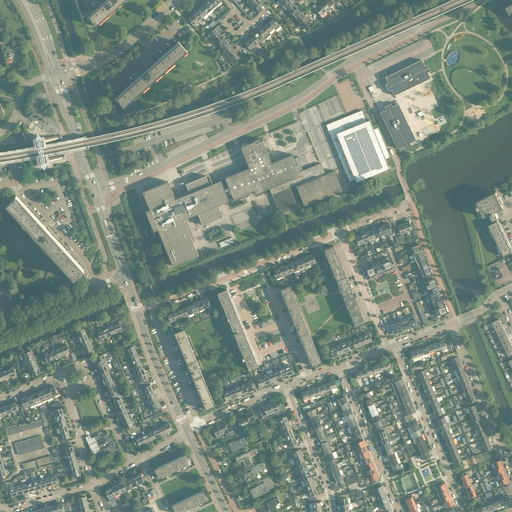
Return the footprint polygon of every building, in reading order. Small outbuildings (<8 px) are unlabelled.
[(108,0),(88,17),(88,18),(95,26),(95,25),(123,0),(108,0)] [(204,1),(205,3),(212,10),(216,6),(211,0),(208,0),(207,1),(206,0),(204,1)] [(255,0),(250,4),(254,9),(262,2),(262,3),(263,1),(261,0),(260,1),(259,0),(255,0)] [(288,0),(283,5),(287,9),(294,4),(296,1),(295,0),(288,0)] [(325,11),(327,9),(329,11),(331,9),(330,7),(324,0),(323,0),(319,0),(322,2),(319,5),(325,11)] [(262,2),(254,9),(258,13),(259,13),(267,6),(266,5),(264,6),(262,3),(262,2)] [(327,13),(325,11),(319,5),(317,2),(314,4),(317,7),(314,9),(320,15),(322,13),(324,15),(326,13),(327,13)] [(201,7),(207,14),(212,10),(205,3),(202,5),(201,4),(200,5),(201,7)] [(291,14),(298,8),(300,6),(298,4),(296,6),(294,4),(287,9),(291,14)] [(196,11),(203,18),(207,14),(201,7),(198,9),(197,8),(195,10),(196,11)] [(295,19),(302,13),(305,11),(303,8),(300,11),(298,8),(291,14),(295,19)] [(192,15),(198,22),(203,18),(196,11),(193,14),(192,12),(190,14),(192,15)] [(300,24),(306,18),(309,15),(307,13),(304,16),(302,13),(295,19),(300,24)] [(190,14),(186,18),(193,26),(194,26),(198,22),(192,15),(190,14)] [(270,20),(268,22),(274,29),(275,31),(276,30),(275,30),(280,26),(279,24),(273,18),(270,15),(268,17),(270,20)] [(306,18),(300,24),(304,28),(311,23),(313,20),(311,18),(310,19),(310,18),(308,19),(306,18)] [(269,33),(274,29),(268,22),(266,19),(263,22),(266,24),(263,26),(269,33)] [(271,35),(269,33),(263,26),(261,24),(259,26),(261,28),(258,31),(264,37),(266,39),(271,35)] [(211,40),(213,39),(219,33),(222,31),(220,28),(217,31),(215,28),(209,34),(211,36),(209,38),(211,40)] [(266,39),(264,37),(258,31),(256,28),(254,30),(256,33),(254,35),(260,41),(259,41),(261,43),(266,39)] [(255,46),(255,45),(259,41),(260,41),(254,35),(251,32),(249,34),(251,37),(249,39),(255,46)] [(215,45),(224,38),(226,35),(224,33),(222,35),(219,33),(213,39),(215,41),(213,43),(215,45)] [(257,47),(255,45),(255,46),(249,39),(247,36),(244,38),(247,41),(244,43),(250,50),(252,52),(252,51),(256,47),(257,47)] [(221,48),(228,42),(230,40),(228,38),(226,40),(224,38),(215,45),(219,50),(221,48)] [(230,45),(228,42),(221,48),(223,51),(222,52),(224,54),(224,55),(226,53),(225,53),(232,47),(235,45),(233,43),(230,45)] [(179,43),(166,54),(152,67),(150,64),(139,75),(141,77),(116,99),(123,107),(173,62),(186,51),(179,43)] [(225,53),(226,53),(230,58),(236,52),(239,50),(237,47),(234,50),(232,47),(225,53)] [(238,54),(236,52),(230,58),(228,59),(228,60),(228,59),(232,64),(234,63),(240,57),(243,54),(241,52),(238,54)] [(386,84),(385,85),(388,91),(389,91),(391,90),(394,96),(408,89),(424,81),(430,78),(429,77),(427,72),(429,71),(430,71),(430,70),(427,65),(427,64),(426,65),(424,66),(421,60),(385,77),(388,83),(386,84)] [(411,146),(409,143),(415,140),(398,104),(392,107),(391,104),(384,107),(386,110),(380,113),(397,149),(403,146),(404,149),(411,146)] [(366,121),(362,111),(326,125),(343,167),(349,182),(354,180),(356,182),(389,169),(385,159),(390,157),(387,149),(378,128),(373,130),(369,120),(366,121)] [(226,178),(225,178),(228,187),(230,190),(228,191),(227,191),(229,196),(229,197),(230,200),(231,202),(231,203),(233,203),(233,202),(246,197),(248,196),(248,195),(247,193),(254,191),(255,193),(255,194),(265,190),(269,189),(270,190),(270,191),(277,207),(278,209),(279,213),(280,213),(299,205),(303,203),(304,205),(304,206),(342,191),(342,190),(336,176),(334,171),(329,173),(325,174),(321,163),(319,164),(310,167),(303,171),(297,157),(294,158),(292,155),(278,160),(271,163),(262,141),(260,141),(259,139),(254,141),(254,142),(240,147),(249,168),(226,178)] [(158,229),(172,266),(189,259),(198,256),(196,249),(195,249),(184,219),(198,214),(202,225),(216,220),(223,217),(219,208),(218,206),(229,201),(220,181),(210,185),(206,176),(186,184),(189,193),(175,199),(168,181),(142,191),(149,209),(145,211),(153,231),(158,229)] [(489,225),(500,249),(503,256),(511,252),(511,251),(511,250),(511,247),(511,248),(497,218),(500,217),(501,213),(500,211),(499,210),(503,208),(496,192),(477,201),(484,217),(491,214),(491,215),(493,220),(496,219),(497,221),(489,225)] [(84,270),(58,241),(58,240),(49,230),(48,230),(16,196),(6,205),(73,279),(84,270)] [(408,221),(403,224),(406,232),(412,230),(408,221)] [(389,223),(383,225),(386,234),(388,237),(393,234),(392,232),(390,227),(391,227),(390,224),(389,224),(389,223)] [(403,224),(397,226),(400,235),(406,232),(403,224)] [(383,225),(377,228),(381,236),(386,234),(383,225)] [(377,228),(372,230),(375,238),(381,236),(377,228)] [(372,230),(366,232),(370,241),(370,243),(376,241),(375,238),(372,230)] [(366,232),(360,234),(364,243),(370,241),(366,232)] [(360,234),(355,237),(357,241),(356,242),(357,245),(358,245),(364,243),(360,234)] [(419,244),(408,249),(411,256),(412,255),(422,251),(420,246),(419,244)] [(330,265),(339,261),(333,246),(324,250),(330,265)] [(422,251),(412,255),(415,263),(416,262),(425,258),(422,251)] [(307,257),(310,265),(316,263),(312,254),(307,257)] [(301,259),(305,267),(310,265),(307,257),(301,259)] [(388,257),(381,259),(382,262),(383,262),(386,271),(392,268),(392,267),(391,266),(392,265),(391,262),(390,262),(388,257)] [(425,258),(416,262),(419,269),(428,266),(425,258)] [(295,261),(299,270),(305,267),(301,259),(295,261)] [(290,263),(293,272),(299,270),(295,261),(290,263)] [(330,265),(333,272),(336,280),(345,276),(339,261),(330,265)] [(382,262),(377,264),(381,273),(386,271),(383,262),(382,262)] [(293,272),(290,263),(284,266),(288,274),(293,272)] [(377,264),(371,266),(375,275),(381,273),(377,264)] [(288,274),(284,266),(279,268),(282,277),(288,274)] [(371,266),(366,269),(367,272),(366,273),(367,277),(369,276),(369,278),(375,275),(371,266)] [(428,266),(419,269),(423,279),(431,276),(430,274),(431,273),(428,266)] [(274,273),(271,274),(273,280),(275,279),(276,278),(276,279),(277,279),(282,277),(279,268),(273,270),(274,273)] [(495,274),(497,280),(497,279),(503,276),(503,277),(504,277),(500,268),(499,268),(500,269),(496,270),(497,273),(495,274)] [(352,292),(345,276),(336,280),(342,295),(352,292)] [(423,279),(421,280),(422,283),(424,282),(427,289),(426,290),(436,286),(433,278),(432,279),(431,279),(430,277),(431,276),(423,279)] [(286,305),(296,301),(289,286),(280,290),(286,305)] [(436,286),(426,290),(429,297),(440,293),(439,293),(438,290),(436,286)] [(217,293),(224,308),(233,305),(227,289),(217,293)] [(349,311),(358,307),(352,292),(342,295),(349,311)] [(429,297),(428,298),(431,303),(442,299),(440,295),(439,293),(440,293),(429,297)] [(201,300),(205,308),(210,306),(207,297),(201,300)] [(442,299),(431,303),(433,310),(445,306),(442,299)] [(201,300),(196,302),(199,311),(205,308),(201,300)] [(286,305),(293,320),(302,316),(296,301),(286,305)] [(199,311),(196,302),(190,304),(194,313),(199,311)] [(190,304),(185,307),(188,315),(194,313),(190,304)] [(230,324),(239,320),(233,305),(224,308),(230,324)] [(433,310),(436,317),(447,313),(445,306),(433,310)] [(188,315),(185,307),(179,309),(183,317),(188,315)] [(358,307),(349,311),(355,326),(364,322),(358,307)] [(179,309),(173,311),(177,320),(183,317),(179,309)] [(172,322),(177,320),(173,311),(165,315),(166,317),(165,318),(171,332),(180,328),(179,324),(173,326),(172,322)] [(112,314),(109,315),(110,316),(112,321),(117,333),(123,330),(121,327),(124,325),(122,320),(118,321),(119,322),(116,324),(114,320),(113,318),(115,317),(114,315),(113,313),(112,314)] [(407,318),(406,319),(410,328),(417,325),(416,324),(418,323),(414,314),(409,316),(409,317),(407,318)] [(302,316),(293,320),(299,335),(308,332),(302,316)] [(406,317),(400,319),(405,330),(410,328),(406,319),(407,318),(406,317)] [(395,322),(394,322),(399,333),(405,330),(400,319),(395,322)] [(495,328),(502,325),(499,319),(492,323),(495,328)] [(236,339),(245,335),(239,320),(230,324),(236,339)] [(112,321),(106,323),(107,325),(111,335),(117,333),(112,321)] [(394,321),(388,324),(390,328),(391,328),(394,335),(399,333),(394,322),(395,322),(394,321)] [(103,324),(100,325),(101,326),(106,338),(111,335),(107,325),(104,326),(103,325),(103,324)] [(99,328),(96,329),(97,332),(96,333),(97,336),(98,336),(100,340),(106,338),(101,326),(100,325),(98,326),(99,328)] [(497,334),(504,330),(502,325),(495,328),(497,334)] [(76,332),(78,337),(88,333),(87,332),(86,332),(84,328),(80,330),(79,329),(76,331),(76,332)] [(174,333),(180,349),(190,345),(183,329),(174,333)] [(500,339),(507,336),(504,330),(497,334),(500,339)] [(299,335),(305,351),(314,347),(308,332),(299,335)] [(80,343),(89,339),(87,336),(88,335),(88,333),(78,337),(80,343)] [(363,335),(366,344),(372,341),(370,337),(371,337),(369,333),(369,334),(368,333),(363,335)] [(242,354),(252,350),(245,335),(236,339),(242,354)] [(363,335),(357,337),(361,346),(366,344),(363,335)] [(503,345),(510,341),(507,336),(500,339),(503,345)] [(361,346),(357,337),(351,340),(355,348),(361,346)] [(80,343),(78,344),(81,349),(83,349),(92,345),(91,343),(90,343),(89,339),(80,343)] [(351,340),(346,342),(349,351),(355,348),(351,340)] [(440,341),(438,342),(441,350),(446,348),(446,347),(444,340),(443,341),(442,340),(441,340),(440,341)] [(505,350),(511,346),(511,345),(510,341),(503,345),(505,350)] [(349,351),(346,342),(340,344),(344,353),(349,351)] [(438,342),(433,344),(435,351),(436,353),(441,351),(441,350),(438,342)] [(127,355),(129,354),(136,351),(134,345),(133,346),(131,343),(123,347),(127,355)] [(47,347),(46,344),(44,345),(45,348),(42,351),(44,355),(43,355),(44,358),(45,358),(47,362),(52,360),(49,351),(47,347)] [(60,347),(64,355),(69,353),(68,348),(69,348),(67,345),(66,345),(66,344),(60,347)] [(333,344),(328,346),(329,349),(331,355),(332,358),(338,355),(335,347),(333,344)] [(340,344),(335,347),(338,355),(344,353),(340,344)] [(83,349),(81,349),(83,355),(85,354),(86,354),(86,355),(90,353),(89,353),(94,351),(92,347),(93,346),(92,345),(83,349)] [(180,349),(187,364),(196,360),(190,345),(180,349)] [(64,355),(60,347),(55,349),(58,357),(64,355)] [(321,362),(314,347),(305,351),(312,366),(321,362)] [(416,350),(419,358),(421,357),(421,356),(424,355),(421,348),(416,350)] [(52,360),(58,357),(55,349),(49,351),(52,360)] [(23,360),(25,360),(34,356),(34,354),(33,354),(31,350),(27,352),(26,351),(23,353),(23,354),(21,355),(23,360)] [(242,354),(249,370),(258,366),(252,350),(242,354)] [(419,358),(416,350),(414,351),(413,350),(411,351),(410,352),(411,355),(409,356),(411,361),(419,358)] [(136,351),(129,354),(131,360),(139,357),(136,351)] [(102,354),(95,358),(97,362),(96,363),(98,368),(106,365),(108,364),(106,358),(105,358),(103,354),(102,354)] [(34,356),(25,360),(27,365),(36,362),(34,358),(38,357),(37,355),(34,356)] [(139,357),(131,360),(133,366),(141,362),(139,357)] [(451,359),(453,365),(460,362),(457,357),(451,359)] [(187,364),(193,379),(202,375),(196,360),(187,364)] [(384,369),(385,371),(391,369),(390,367),(388,360),(382,362),(384,369)] [(36,362),(27,365),(25,366),(28,372),(39,367),(38,365),(37,365),(36,362)] [(141,362),(133,366),(135,371),(143,368),(141,362)] [(455,370),(462,368),(460,362),(453,365),(455,370)] [(106,365),(98,368),(101,374),(108,370),(111,369),(108,364),(106,365)] [(376,364),(371,366),(373,373),(374,375),(380,373),(379,372),(376,364)] [(290,366),(290,365),(284,367),(287,376),(293,374),(291,369),(292,369),(291,365),(290,366)] [(41,366),(39,367),(28,372),(30,377),(32,376),(33,376),(33,377),(36,376),(36,375),(40,373),(39,369),(42,368),(41,366)] [(7,369),(10,377),(16,375),(14,371),(15,370),(14,367),(13,367),(7,369)] [(287,376),(284,367),(278,370),(282,378),(287,376)] [(143,368),(135,371),(138,377),(145,374),(143,368)] [(458,376),(464,373),(462,368),(455,370),(458,376)] [(10,377),(7,369),(1,371),(5,380),(10,377)] [(108,370),(101,374),(103,379),(113,375),(111,369),(108,370)] [(365,369),(360,371),(362,377),(363,379),(369,377),(368,375),(365,369)] [(282,378),(278,370),(273,372),(276,381),(282,378)] [(427,376),(425,370),(418,373),(420,378),(427,376)] [(362,377),(360,371),(354,373),(357,379),(362,377)] [(276,381),(273,372),(267,374),(271,383),(276,381)] [(460,381),(466,379),(464,373),(458,376),(460,381)] [(145,374),(138,377),(140,382),(138,383),(139,386),(149,382),(148,379),(145,374)] [(271,383),(267,374),(262,377),(265,385),(271,383)] [(113,375),(103,379),(106,385),(116,380),(113,375)] [(193,379),(199,394),(208,390),(202,375),(193,379)] [(427,376),(420,378),(422,384),(429,381),(427,376)] [(265,385),(262,377),(256,379),(255,377),(253,379),(256,386),(258,385),(259,387),(265,385)] [(393,388),(404,384),(402,378),(391,383),(393,388)] [(256,386),(253,379),(250,380),(250,381),(245,383),(248,392),(254,390),(253,387),(256,386)] [(462,387),(469,384),(466,379),(460,381),(462,387)] [(108,390),(118,386),(116,380),(106,385),(108,390)] [(328,383),(331,389),(333,388),(334,389),(337,388),(336,387),(334,381),(328,383)] [(425,389),(431,386),(429,381),(422,384),(425,389)] [(149,382),(139,386),(141,389),(143,394),(145,394),(153,390),(150,384),(150,385),(149,382)] [(248,392),(245,383),(239,386),(243,394),(248,392)] [(326,393),(323,385),(322,384),(320,385),(320,386),(317,387),(321,396),(323,396),(323,394),(326,393)] [(404,384),(393,388),(396,394),(407,390),(404,384)] [(464,392),(471,389),(469,384),(462,387),(464,392)] [(48,388),(52,397),(60,394),(57,389),(56,390),(54,386),(48,388)] [(113,398),(121,395),(120,392),(121,392),(118,386),(108,390),(111,396),(112,396),(113,398)] [(243,394),(239,386),(234,388),(237,397),(243,394)] [(427,395),(433,392),(431,386),(425,389),(427,395)] [(321,396),(317,387),(315,388),(314,387),(312,388),(312,389),(315,397),(320,395),(321,396)] [(52,397),(48,388),(43,390),(47,400),(53,398),(52,397)] [(237,397),(234,388),(228,390),(231,399),(237,397)] [(315,397),(312,389),(311,388),(309,389),(308,390),(306,391),(309,398),(311,397),(312,397),(315,396),(315,397)] [(466,397),(473,395),(471,389),(464,392),(466,397)] [(47,400),(43,390),(37,393),(41,402),(47,400)] [(148,399),(155,396),(153,390),(145,394),(148,399)] [(215,406),(208,390),(199,394),(205,410),(215,406)] [(231,399),(228,390),(222,393),(226,401),(231,399)] [(407,390),(396,394),(398,400),(409,395),(407,390)] [(303,400),(309,398),(306,391),(301,393),(303,400)] [(363,394),(365,400),(371,398),(369,392),(363,394)] [(429,400),(436,397),(433,392),(427,395),(429,400)] [(41,402),(37,393),(32,395),(36,405),(41,402)] [(36,405),(32,395),(26,397),(30,406),(30,407),(36,405)] [(116,407),(123,404),(121,398),(122,398),(121,395),(113,398),(114,401),(113,401),(116,407)] [(409,395),(398,400),(400,405),(403,404),(411,401),(409,395)] [(473,395),(466,397),(465,398),(467,404),(475,400),(473,395)] [(151,405),(158,401),(155,396),(148,399),(151,405)] [(338,399),(335,400),(337,406),(340,405),(347,402),(345,396),(338,399)] [(30,406),(26,397),(20,400),(21,400),(18,401),(21,409),(30,406)] [(431,405),(438,403),(436,397),(429,400),(431,405)] [(365,400),(367,406),(374,403),(371,398),(365,400)] [(21,409),(18,401),(15,402),(9,404),(13,412),(16,411),(16,412),(21,409)] [(151,405),(148,406),(151,411),(152,414),(161,410),(161,409),(160,407),(161,407),(158,401),(151,405)] [(276,401),(269,404),(274,415),(276,414),(278,418),(285,414),(281,404),(277,405),(276,401)] [(403,404),(406,409),(413,406),(411,401),(403,404)] [(350,408),(347,402),(340,405),(342,411),(350,408)] [(123,404),(116,407),(118,412),(126,409),(124,406),(126,405),(125,403),(123,404)] [(367,406),(369,411),(376,409),(374,403),(367,406)] [(440,408),(438,403),(431,405),(433,411),(440,408)] [(13,412),(9,404),(4,407),(7,414),(13,412)] [(262,420),(274,415),(269,404),(257,409),(262,420)] [(52,408),(54,416),(64,414),(62,408),(61,405),(54,407),(52,408)] [(467,408),(470,413),(476,411),(474,405),(467,408)] [(405,419),(413,416),(412,413),(416,412),(413,406),(406,409),(408,415),(404,417),(405,419)] [(126,409),(118,412),(121,418),(128,415),(127,411),(128,411),(127,408),(126,409)] [(310,417),(319,413),(317,408),(307,412),(310,417)] [(344,416),(352,413),(350,408),(342,411),(344,416)] [(442,414),(440,408),(433,411),(436,416),(442,414)] [(369,411),(372,417),(378,414),(376,409),(369,411)] [(252,411),(245,414),(246,415),(236,419),(240,426),(249,422),(249,421),(255,418),(256,420),(259,419),(256,413),(253,414),(252,411)] [(470,413),(472,419),(478,416),(476,411),(470,413)] [(319,413),(310,417),(312,423),(319,420),(321,419),(319,413)] [(344,416),(341,417),(344,423),(347,422),(354,419),(352,413),(344,416)] [(55,422),(57,422),(65,420),(64,414),(54,416),(54,417),(55,422)] [(123,424),(131,420),(133,419),(130,414),(128,415),(121,418),(123,424)] [(372,417),(374,422),(381,420),(380,420),(378,414),(372,417)] [(278,419),(281,425),(288,421),(286,416),(278,419)] [(409,427),(417,424),(415,418),(414,418),(413,416),(405,419),(406,422),(407,421),(409,427)] [(472,419),(474,424),(481,422),(478,416),(472,419)] [(446,423),(444,417),(437,420),(439,426),(446,423)] [(349,427),(356,424),(354,419),(347,422),(349,427)] [(377,428),(378,430),(386,427),(383,419),(380,420),(381,420),(374,422),(376,428),(377,428)] [(67,425),(65,420),(57,422),(59,428),(67,425)] [(128,431),(136,428),(134,425),(133,426),(131,420),(123,424),(126,429),(127,429),(128,431)] [(319,420),(312,423),(314,428),(321,426),(319,420)] [(288,421),(281,425),(283,430),(291,427),(288,421)] [(105,422),(91,428),(93,433),(107,427),(105,422)] [(446,423),(439,426),(442,431),(448,428),(451,427),(448,422),(446,423)] [(474,424),(476,430),(483,427),(481,422),(474,424)] [(163,425),(167,433),(172,430),(170,426),(171,425),(170,423),(169,424),(169,423),(163,425)] [(231,425),(227,427),(225,423),(212,429),(217,438),(221,436),(220,433),(227,430),(230,437),(235,434),(231,425)] [(349,427),(346,428),(349,434),(351,433),(359,430),(356,424),(349,427)] [(412,432),(419,429),(417,424),(409,427),(412,432)] [(59,428),(58,428),(59,434),(61,433),(68,431),(67,425),(59,428)] [(158,428),(161,435),(167,433),(163,425),(158,428)] [(151,429),(156,438),(161,435),(158,428),(157,426),(151,429)] [(321,426),(314,428),(317,434),(323,431),(321,426)] [(283,430),(285,436),(293,433),(291,427),(283,430)] [(386,427),(378,430),(379,432),(378,433),(380,439),(387,436),(389,435),(386,427)] [(476,430),(478,435),(485,433),(483,427),(476,430)] [(246,445),(243,438),(247,436),(245,433),(249,431),(248,428),(232,436),(236,434),(239,440),(234,442),(234,441),(228,443),(232,452),(246,445)] [(448,428),(442,431),(444,437),(450,434),(448,428)] [(147,433),(150,441),(156,438),(151,429),(146,432),(147,433)] [(414,438),(422,435),(419,429),(412,432),(414,438)] [(319,440),(320,439),(321,442),(326,439),(329,438),(328,436),(325,430),(323,431),(317,434),(319,440)] [(359,430),(351,433),(354,439),(361,435),(359,430)] [(70,437),(68,431),(61,433),(62,439),(61,440),(62,443),(70,440),(69,437),(70,437)] [(141,436),(145,443),(150,441),(147,433),(141,436)] [(285,436),(287,441),(295,438),(293,433),(285,436)] [(478,435),(481,441),(487,438),(485,433),(478,435)] [(145,443),(141,436),(140,434),(138,436),(138,437),(132,440),(135,444),(138,443),(139,446),(145,443)] [(450,434),(444,437),(446,442),(453,439),(450,434)] [(85,437),(93,454),(100,451),(102,454),(109,450),(110,453),(117,450),(111,436),(108,438),(106,435),(99,438),(98,435),(91,438),(90,436),(85,437)] [(389,435),(387,436),(380,439),(383,444),(389,441),(389,442),(391,441),(389,435)] [(416,443),(424,440),(422,435),(414,438),(416,443)] [(297,444),(295,438),(287,441),(290,447),(285,448),(287,451),(296,448),(294,445),(297,444)] [(322,444),(321,444),(323,450),(330,447),(332,447),(329,438),(326,439),(327,442),(322,444)] [(481,441),(483,446),(489,443),(487,438),(481,441)] [(448,447),(455,445),(453,439),(446,442),(448,447)] [(359,448),(365,446),(363,440),(356,443),(359,448)] [(418,449),(426,446),(424,440),(416,443),(418,449)] [(392,447),(389,442),(389,441),(383,444),(385,450),(392,447)] [(65,454),(66,454),(74,452),(73,446),(72,446),(71,443),(63,445),(63,448),(65,454)] [(492,449),(489,443),(483,446),(485,452),(492,449)] [(455,445),(448,447),(450,453),(457,450),(455,445)] [(359,448),(356,449),(358,455),(361,454),(367,451),(365,446),(359,448)] [(394,446),(392,447),(385,450),(387,455),(394,453),(396,452),(394,446)] [(421,455),(428,451),(426,446),(418,449),(421,455)] [(323,450),(325,456),(332,453),(330,447),(323,450)] [(256,448),(235,458),(238,463),(242,461),(245,467),(246,466),(247,470),(250,468),(253,467),(251,464),(252,463),(249,458),(258,453),(256,448)] [(292,459),(302,455),(300,449),(297,451),(296,448),(287,451),(288,454),(290,454),(292,459)] [(459,456),(457,450),(450,453),(453,458),(459,456)] [(370,457),(367,451),(361,454),(363,459),(370,457)] [(428,451),(421,455),(423,460),(431,457),(428,451)] [(66,454),(68,460),(76,457),(74,452),(66,454)] [(328,461),(334,458),(332,453),(325,456),(328,461)] [(389,461),(396,458),(394,453),(387,455),(389,461)] [(184,455),(169,462),(173,471),(180,468),(180,469),(182,468),(182,467),(188,464),(186,459),(187,458),(186,456),(185,456),(184,455)] [(295,465),(297,464),(304,461),(302,455),(292,459),(295,465)] [(461,461),(459,456),(453,458),(455,464),(461,461)] [(68,460),(70,465),(78,463),(76,457),(68,460)] [(370,457),(363,459),(361,460),(363,466),(365,465),(372,462),(370,457)] [(330,467),(336,464),(334,458),(328,461),(330,467)] [(398,464),(396,458),(389,461),(392,466),(398,464)] [(493,463),(495,468),(502,466),(500,460),(493,463)] [(297,464),(299,469),(307,466),(304,461),(297,464)] [(167,474),(173,471),(169,462),(154,469),(155,470),(154,471),(155,473),(156,473),(159,478),(165,475),(165,476),(168,475),(167,474)] [(252,471),(243,475),(247,482),(255,478),(253,474),(265,469),(262,462),(253,467),(250,468),(252,471)] [(367,470),(374,467),(372,462),(365,465),(367,470)] [(69,472),(70,472),(79,469),(78,463),(70,465),(67,466),(69,472)] [(332,472),(339,470),(336,464),(330,467),(331,469),(330,470),(331,472),(332,472)] [(398,464),(392,466),(394,472),(401,469),(398,464)] [(299,469),(301,475),(309,472),(307,466),(299,469)] [(495,468),(493,469),(495,475),(504,471),(502,466),(495,468)] [(370,476),(376,473),(374,467),(367,470),(370,476)] [(79,469),(70,472),(72,479),(73,481),(78,479),(78,480),(81,479),(80,475),(81,475),(80,475),(81,475),(79,469)] [(334,478),(341,475),(339,470),(332,472),(334,478)] [(506,477),(504,471),(495,475),(496,477),(498,476),(500,479),(506,477)] [(301,475),(303,480),(311,477),(309,472),(301,475)] [(56,475),(50,477),(52,485),(58,483),(61,482),(59,475),(58,473),(55,474),(56,475)] [(134,476),(138,485),(144,482),(144,481),(145,480),(143,478),(142,477),(140,473),(134,476)] [(376,473),(370,476),(367,476),(370,482),(375,480),(378,479),(378,478),(376,473)] [(469,480),(469,479),(467,474),(460,477),(462,482),(469,480)] [(341,475),(334,478),(337,483),(340,482),(342,489),(346,487),(343,481),(341,475)] [(138,485),(134,476),(128,479),(132,488),(138,485)] [(46,487),(52,485),(50,477),(44,479),(46,487)] [(250,491),(253,498),(269,491),(268,490),(274,487),(269,477),(262,480),(264,483),(250,489),(251,490),(250,491)] [(303,480),(306,486),(313,483),(311,477),(303,480)] [(500,479),(497,480),(499,486),(502,485),(508,482),(506,477),(500,479)] [(41,488),(46,487),(44,479),(38,480),(41,488)] [(122,482),(127,490),(132,488),(128,479),(122,482)] [(35,490),(41,488),(38,480),(32,482),(35,490)] [(469,480),(462,482),(465,488),(471,485),(469,480)] [(29,492),(35,490),(32,482),(27,484),(29,492)] [(117,485),(121,493),(127,490),(122,482),(117,485)] [(316,488),(313,483),(306,486),(308,492),(316,488)] [(438,492),(447,489),(445,483),(435,487),(438,492)] [(471,485),(465,488),(467,493),(473,490),(477,489),(474,484),(474,483),(471,485)] [(23,493),(29,492),(27,484),(21,485),(23,493)] [(17,495),(23,493),(21,485),(15,487),(17,495)] [(111,488),(115,496),(121,493),(117,485),(111,488)] [(375,488),(377,494),(384,491),(382,486),(375,488)] [(499,488),(500,492),(503,491),(503,490),(504,490),(507,496),(503,498),(506,505),(511,502),(509,496),(511,494),(511,493),(509,486),(504,488),(504,486),(501,487),(499,488)] [(17,495),(15,487),(6,490),(7,494),(10,493),(11,497),(17,495)] [(111,488),(105,490),(107,494),(106,494),(107,495),(106,496),(107,498),(108,498),(109,499),(110,502),(116,499),(115,496),(111,488)] [(308,492),(306,492),(308,498),(307,498),(308,501),(310,500),(316,499),(315,495),(318,494),(316,488),(308,492)] [(440,498),(441,497),(449,494),(447,489),(438,492),(440,498)] [(476,496),(473,490),(467,493),(469,499),(476,496)] [(187,498),(191,507),(197,504),(197,505),(199,504),(200,504),(199,503),(206,500),(203,495),(204,494),(203,492),(202,492),(201,491),(187,498)] [(386,497),(384,491),(377,494),(375,495),(377,500),(379,499),(386,497)] [(443,503),(445,502),(451,500),(449,494),(441,497),(443,503)] [(340,505),(348,504),(347,498),(348,498),(348,495),(342,495),(342,499),(339,499),(340,505)] [(77,499),(79,504),(87,502),(86,496),(80,498),(80,497),(78,497),(78,498),(77,499)] [(260,507),(258,508),(259,511),(267,511),(270,511),(270,510),(276,507),(275,505),(280,502),(277,497),(270,501),(269,499),(266,501),(266,502),(266,503),(261,505),(260,506),(260,507)] [(379,499),(377,500),(379,506),(382,505),(388,502),(386,497),(379,499)] [(408,505),(414,502),(412,497),(405,499),(408,505)] [(191,507),(187,498),(172,505),(172,507),(171,507),(172,510),(173,509),(174,511),(180,511),(182,511),(183,511),(184,511),(185,511),(185,510),(191,507)] [(506,505),(503,498),(497,500),(500,507),(506,505)] [(312,503),(313,509),(321,508),(320,502),(317,502),(316,499),(309,501),(310,504),(312,503)] [(445,502),(447,508),(453,505),(451,500),(445,502)] [(494,509),(500,507),(497,500),(491,503),(494,509)] [(89,508),(87,502),(79,504),(81,510),(89,508)] [(390,508),(388,502),(382,505),(379,506),(382,511),(384,510),(390,508)] [(416,508),(414,502),(408,505),(410,510),(416,508)] [(56,505),(57,511),(61,511),(67,511),(67,510),(65,503),(62,504),(61,503),(56,505)] [(486,505),(488,511),(494,509),(491,503),(486,505)]
